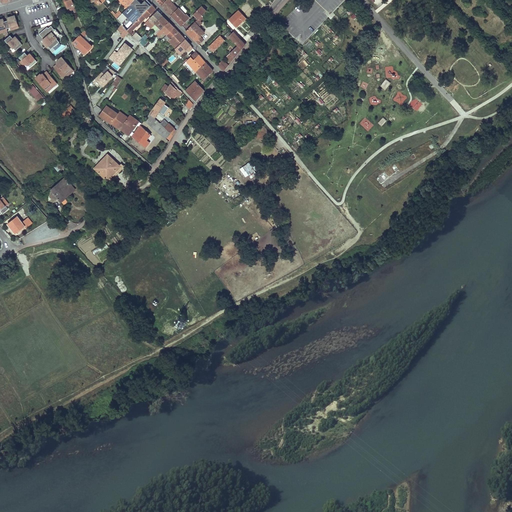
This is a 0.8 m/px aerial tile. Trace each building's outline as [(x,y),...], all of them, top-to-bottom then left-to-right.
[(72,0),(64,0),(68,7),(69,6),(71,10),(74,8),(75,11),(77,10),(74,4),(72,0)] [(124,26),(127,30),(151,6),(144,0),(134,0),(131,4),(130,5),(128,7),(122,13),(117,18),(121,24),(123,22),(129,16),(131,19),(126,24),(124,26)] [(166,0),(162,5),(171,15),(178,8),(173,3),(171,0),(170,0),(166,0)] [(156,9),(152,5),(151,6),(127,30),(129,32),(130,33),(136,26),(137,26),(146,17),(147,18),(156,9)] [(207,11),(202,6),(194,14),(198,19),(207,11)] [(178,8),(188,19),(190,17),(186,13),(186,14),(179,7),(178,8)] [(176,20),(181,26),(188,19),(178,8),(171,15),(175,19),(176,18),(177,19),(176,20)] [(163,16),(158,10),(145,23),(150,29),(156,23),(163,16)] [(246,18),(239,10),(229,20),(236,27),(246,18)] [(8,20),(4,21),(6,28),(10,27),(11,29),(18,26),(15,15),(7,18),(8,20)] [(163,16),(156,23),(159,27),(155,31),(157,33),(169,22),(163,16)] [(198,19),(186,31),(195,41),(200,36),(204,32),(199,26),(202,23),(198,19)] [(167,34),(174,28),(169,22),(157,33),(155,35),(159,39),(161,37),(159,36),(164,31),(165,33),(167,34)] [(215,24),(208,30),(212,35),(219,29),(215,24)] [(56,38),(60,34),(55,28),(55,29),(51,25),(48,28),(47,27),(39,33),(44,39),(43,39),(44,41),(43,42),(46,45),(47,44),(51,49),(60,41),(56,38)] [(124,26),(122,29),(124,31),(121,36),(124,39),(129,32),(127,30),(124,26)] [(176,48),(186,40),(174,28),(167,34),(168,35),(166,37),(176,48)] [(88,33),(84,30),(83,31),(73,42),(85,54),(92,46),(88,42),(83,37),(86,34),(88,33)] [(246,44),(234,31),(232,33),(229,36),(238,45),(226,57),(231,62),(246,44)] [(22,45),(15,36),(13,38),(10,35),(4,40),(7,43),(6,44),(9,49),(12,46),(15,50),(22,45)] [(200,36),(195,41),(199,45),(204,40),(200,36)] [(214,51),(225,40),(220,36),(210,47),(214,51)] [(186,40),(176,48),(175,49),(181,54),(190,45),(186,40)] [(149,49),(153,45),(150,41),(145,45),(149,49)] [(119,65),(133,48),(125,42),(117,52),(114,50),(109,57),(119,65)] [(198,53),(196,51),(190,57),(187,54),(180,60),(185,65),(187,62),(196,72),(197,71),(206,63),(199,54),(194,60),(193,58),(198,53)] [(37,61),(30,53),(28,55),(25,52),(19,57),(22,60),(20,61),(24,65),(27,63),(30,67),(37,61)] [(57,64),(54,67),(63,77),(67,74),(67,75),(74,70),(63,58),(60,60),(59,59),(57,61),(58,62),(57,63),(57,64)] [(224,71),(229,65),(223,59),(218,64),(224,71)] [(206,63),(197,71),(204,79),(213,71),(206,63)] [(386,67),(386,78),(395,78),(395,74),(392,74),(391,67),(386,67)] [(103,87),(114,76),(108,70),(104,74),(101,71),(94,78),(103,87)] [(56,82),(47,71),(44,74),(43,73),(42,75),(41,74),(39,75),(40,76),(37,79),(47,91),(54,86),(53,85),(56,82)] [(122,78),(118,76),(112,84),(116,87),(122,78)] [(183,93),(172,81),(165,92),(173,100),(177,96),(179,97),(183,93)] [(196,81),(186,90),(195,100),(204,90),(196,81)] [(31,83),(26,88),(39,101),(44,96),(31,83)] [(205,91),(204,90),(195,100),(196,101),(205,91)] [(240,103),(234,96),(231,98),(238,105),(240,103)] [(154,111),(150,115),(155,119),(167,103),(160,99),(153,109),(154,111)] [(185,104),(190,109),(193,104),(189,99),(185,104)] [(77,112),(71,105),(67,108),(70,111),(65,116),(68,119),(77,112)] [(107,105),(100,115),(120,129),(120,128),(128,117),(121,112),(120,114),(118,117),(117,116),(119,114),(107,105)] [(65,116),(70,111),(67,108),(58,115),(61,119),(65,116)] [(139,121),(130,115),(128,117),(120,128),(129,135),(139,121)] [(150,115),(149,115),(144,120),(150,125),(155,119),(150,115)] [(359,123),(367,131),(373,125),(365,117),(359,123)] [(159,122),(155,119),(150,125),(153,128),(159,122)] [(165,127),(169,124),(164,119),(160,123),(161,124),(165,127)] [(160,123),(159,122),(153,128),(165,138),(167,136),(158,128),(161,124),(160,123)] [(171,140),(174,135),(165,127),(161,124),(158,128),(167,136),(171,140)] [(174,135),(176,130),(169,124),(165,127),(174,135)] [(149,133),(140,126),(133,136),(135,139),(136,138),(143,143),(142,144),(146,147),(149,142),(146,140),(149,137),(147,136),(149,133)] [(119,166),(108,155),(95,168),(109,182),(115,175),(113,174),(120,167),(119,166)] [(65,167),(60,161),(57,165),(62,170),(65,167)] [(239,168),(245,178),(255,172),(249,162),(239,168)] [(121,164),(119,166),(120,167),(113,174),(115,175),(124,166),(121,164)] [(376,178),(380,184),(386,180),(381,174),(376,178)] [(75,189),(65,178),(52,189),(51,188),(46,193),(47,194),(47,195),(52,190),(58,197),(58,198),(61,202),(62,201),(64,204),(68,201),(65,198),(75,189)] [(0,199),(0,210),(0,211),(2,213),(8,209),(6,206),(9,204),(3,197),(1,198),(0,199)] [(8,224),(11,228),(12,227),(16,233),(25,226),(26,228),(32,223),(28,217),(22,222),(18,216),(8,224)] [(91,250),(93,257),(98,256),(97,253),(109,249),(107,244),(91,250)]
